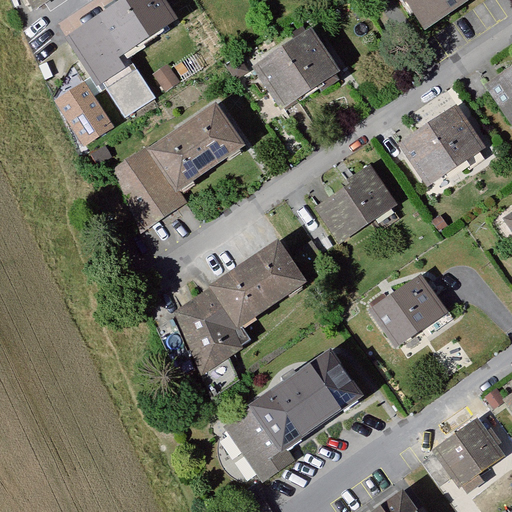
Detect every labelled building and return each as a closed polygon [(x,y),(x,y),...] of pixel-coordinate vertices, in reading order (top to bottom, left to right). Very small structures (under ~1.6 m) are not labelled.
[(25,0),(35,15),(60,0),(25,0)] [(139,0),(68,45),(93,85),(98,81),(126,63),(177,31),(157,0),(139,0)] [(485,0),(393,0),(425,47),(489,5),(485,0)] [(251,77),(280,120),(338,81),(309,38),(251,77)] [(98,81),(126,125),(154,107),(126,63),(98,81)] [(511,70),(479,90),(509,140),(511,138),(511,70)] [(152,81),(166,99),(180,89),(166,71),(152,81)] [(84,92),(55,109),(83,155),(112,138),(84,92)] [(145,156),(179,204),(247,155),(213,108),(145,156)] [(396,149),(427,197),(486,158),(454,110),(396,149)] [(140,238),(185,211),(179,204),(145,156),(142,151),(110,169),(140,238)] [(308,213),(340,257),(396,217),(364,172),(308,213)] [(511,215),(502,223),(511,238),(511,215)] [(174,322),(197,382),(207,410),(240,388),(230,368),(248,358),(241,344),(311,297),(276,255),(174,322)] [(421,286),(369,318),(394,359),(446,327),(421,286)] [(169,323),(154,334),(174,384),(190,377),(169,323)] [(253,419),(284,465),(367,412),(336,365),(253,419)] [(511,399),(502,407),(511,420),(511,399)] [(258,487),(275,476),(235,419),(218,430),(258,487)] [(481,425),(428,458),(453,497),(506,464),(481,425)] [(426,462),(419,466),(439,497),(446,492),(426,462)] [(266,511),(259,493),(232,506),(235,511),(266,511)] [(412,511),(401,496),(379,511),(412,511)]
